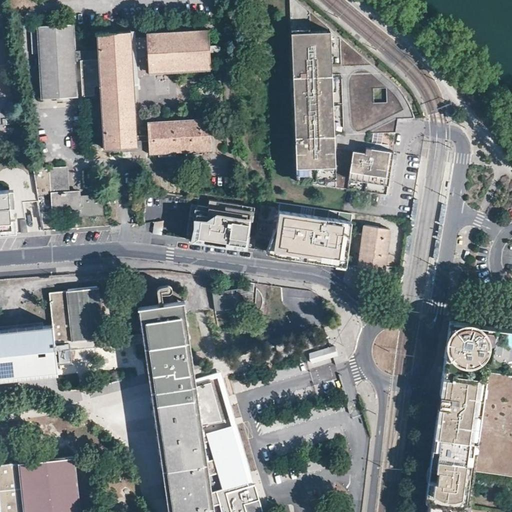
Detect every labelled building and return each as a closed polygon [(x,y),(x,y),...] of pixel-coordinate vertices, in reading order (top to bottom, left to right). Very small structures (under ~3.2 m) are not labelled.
[(340,36),(299,0),(289,0),(297,181),(387,193),(392,151),(366,148),(368,134),(396,130),(397,118),(415,118),(410,100),(394,81),(340,36)] [(42,96),(77,94),(75,62),(74,52),(73,24),(38,27),(40,53),(42,96)] [(40,53),(38,27),(31,27),(33,53),(40,53)] [(147,39),(131,40),(130,30),(97,32),(98,50),(99,60),(80,61),(80,62),(82,96),(95,95),(95,85),(100,85),(104,146),(138,144),(133,75),(149,74),(149,71),(211,67),(209,29),(147,33),(147,39)] [(98,50),(74,52),(75,62),(80,62),(80,61),(99,60),(98,50)] [(149,153),(211,150),(209,119),(148,122),(149,153)] [(66,167),(33,168),(37,193),(40,210),(42,210),(43,219),(44,219),(55,219),(56,210),(79,209),(80,214),(103,213),(102,196),(79,197),(79,191),(67,192),(66,167)] [(11,189),(0,189),(0,234),(27,233),(26,219),(12,219),(11,189)] [(198,205),(193,240),(241,247),(254,249),(262,200),(200,191),(198,205)] [(193,240),(198,205),(191,204),(186,239),(193,240)] [(345,264),(352,220),(277,207),(270,253),(287,257),(310,260),(345,264)] [(165,221),(155,222),(153,233),(163,235),(165,221)] [(384,269),(389,229),(364,225),(358,266),(384,269)] [(215,309),(254,303),(254,312),(257,311),(259,308),(262,304),(263,300),(263,297),(262,292),(261,289),(259,286),(256,284),(256,288),(254,288),(255,282),(247,281),(246,290),(245,290),(244,287),(213,292),(215,309)] [(52,322),(54,341),(73,339),(73,342),(102,338),(102,337),(97,285),(67,288),(67,289),(49,291),(52,322)] [(182,301),(139,306),(142,331),(147,381),(149,389),(150,395),(153,414),(154,422),(155,431),(163,480),(164,490),(166,498),(167,511),(212,511),(204,451),(193,376),(182,301)] [(466,505),(475,441),(480,441),(476,471),(511,475),(511,327),(449,319),(426,499),(429,500),(427,511),(471,511),(472,506),(466,505)] [(52,322),(0,327),(0,378),(58,373),(54,341),(52,322)] [(84,349),(141,343),(142,331),(102,337),(102,338),(73,342),(73,339),(54,341),(55,352),(78,349),(84,349)] [(336,345),(310,353),(313,362),(339,354),(336,345)] [(211,381),(195,386),(201,426),(222,420),(211,381)] [(83,511),(77,455),(0,462),(0,495),(1,511),(83,511)]
